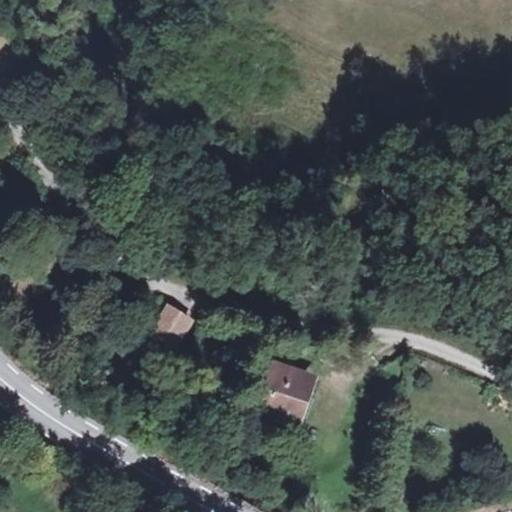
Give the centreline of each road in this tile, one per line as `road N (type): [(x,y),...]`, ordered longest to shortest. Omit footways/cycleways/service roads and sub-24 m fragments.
road 1 (residential): [(0,55),(32,146),(99,236),(154,282),(282,326),(409,343),(511,382)]
road 2 (secondary): [(0,379),(212,511)]
